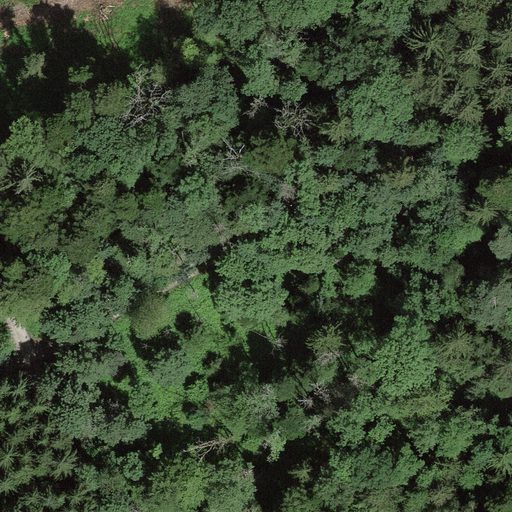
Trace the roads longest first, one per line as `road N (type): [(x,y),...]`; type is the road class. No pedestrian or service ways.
road 1 (track): [(0,372),(237,239),(511,101)]
road 2 (track): [(118,511),(0,294)]
